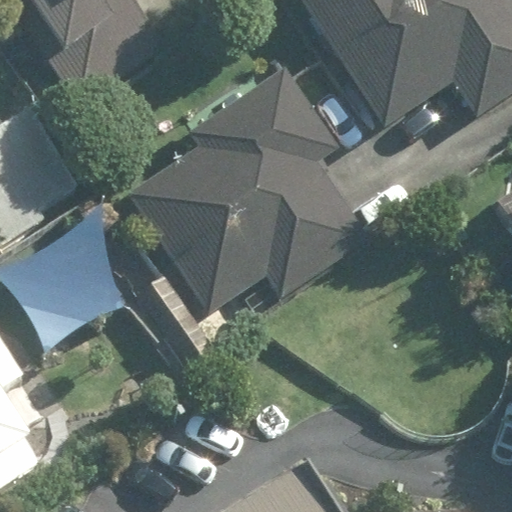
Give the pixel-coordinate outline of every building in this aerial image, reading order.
[(156,23),(190,0),(8,0),(75,101),(97,87),(109,104),(178,57),(156,23)] [(511,103),(511,0),(294,0),(387,136),(458,88),(484,123),(511,103)] [(349,154),(287,70),(193,139),(202,151),(131,202),(219,323),(270,286),(285,308),(380,239),(329,169),(349,154)] [(45,151),(59,142),(39,112),(0,137),(0,252),(4,257),(81,206),(45,151)] [(511,203),(502,211),(511,224),(511,203)] [(82,357),(80,363),(80,370),(80,376),(82,382),(85,388),(88,393),(93,398),(98,402),(104,404),(110,406),(116,407),(123,406),(129,404),(135,402),(140,398),(145,394),(148,388),(151,382),(153,376),(153,370),(153,363),(151,357),(148,352),(145,346),(140,342),(135,338),(129,335),(123,334),(116,333),(110,333),(104,335),(98,338),(93,342),(88,346),(84,351),(82,357)] [(0,341),(0,495),(44,467),(28,443),(39,435),(11,394),(28,383),(0,341)] [(345,511),(308,455),(218,511),(345,511)]
